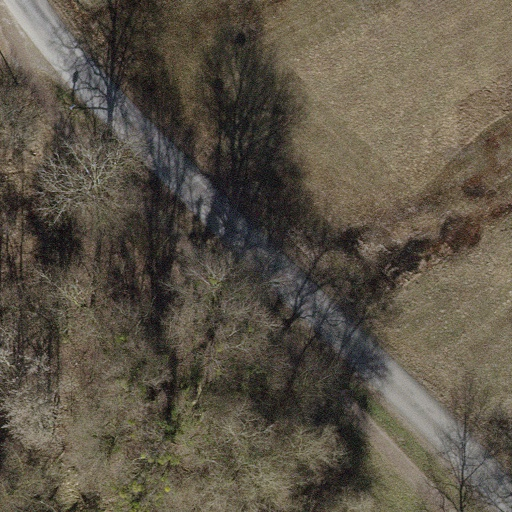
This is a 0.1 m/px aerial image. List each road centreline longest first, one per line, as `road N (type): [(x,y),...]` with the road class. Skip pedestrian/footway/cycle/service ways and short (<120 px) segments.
road 1 (unclassified): [(511,504),(44,44),(14,0)]
road 2 (track): [(23,15),(34,93),(446,511)]
